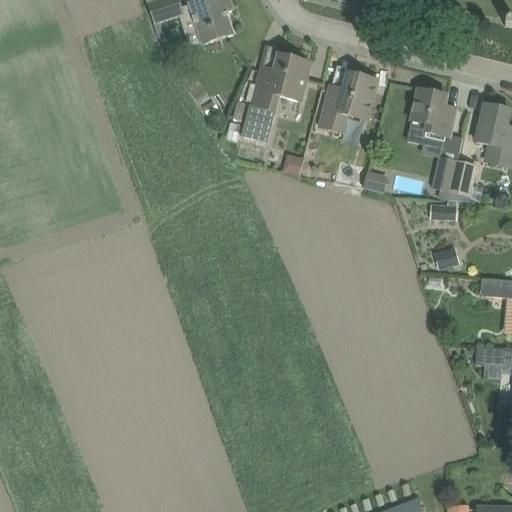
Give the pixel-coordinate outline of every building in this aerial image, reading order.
[(185,17),(179,0),(167,0),(149,6),(156,27),(185,17)] [(204,47),(215,43),(234,37),(226,13),(234,11),(230,0),(207,0),(190,6),(204,47)] [(399,0),(399,4),(426,10),(428,0),(399,0)] [(256,94),(252,106),(244,141),(267,146),(270,131),(274,112),(276,113),(280,98),(301,103),(306,85),(311,65),(279,57),(274,78),(261,74),(256,94)] [(369,122),(381,82),(351,73),(344,96),(332,92),(322,128),(343,134),(348,116),(369,122)] [(426,149),(429,136),(451,140),(452,134),(456,114),(445,112),(448,98),(419,92),(414,111),(412,124),(408,144),(426,149)] [(511,168),(511,135),(506,135),(511,112),(485,107),(480,126),(477,145),(497,149),(493,165),(511,168)] [(299,176),(300,159),(284,157),(282,174),(299,176)] [(440,160),(433,191),(451,195),(458,164),(440,160)] [(476,168),(468,166),(458,164),(451,195),(450,203),(481,205),(484,191),(472,189),(476,168)] [(364,190),(385,196),(389,180),(368,174),(364,190)] [(457,223),(458,205),(448,204),(448,208),(431,207),(431,222),(457,223)] [(459,268),(455,251),(435,256),(439,272),(459,268)] [(511,284),(511,285),(482,281),(480,299),(511,302),(511,303),(511,284)] [(510,365),(510,352),(477,349),(476,368),(493,369),(509,370),(510,365)] [(389,511),(422,511),(418,501),(389,511)]
